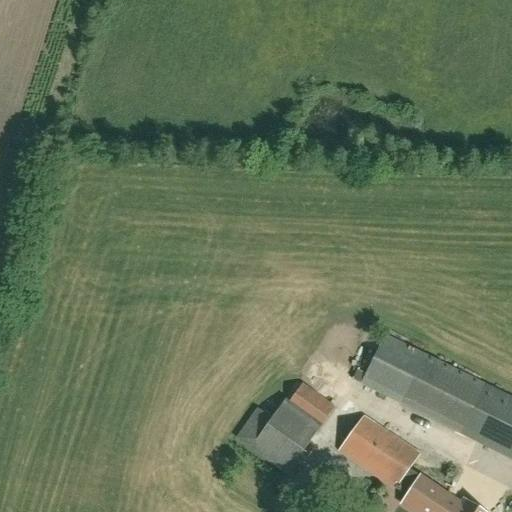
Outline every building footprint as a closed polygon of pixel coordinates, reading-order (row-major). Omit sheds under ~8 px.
[(259,266),(188,437),(198,441),(192,457),(179,451),(174,463),(212,478),(294,280),(259,266)] [(309,306),(288,348),(511,458),(511,398),(384,336),(365,375),(358,372),(374,338),(309,306)] [(286,476),(335,408),(303,385),(289,404),(286,402),(271,419),(257,409),(235,439),(286,476)] [(363,417),(338,451),(395,489),(396,488),(409,470),(419,454),(363,417)] [(285,492),(288,481),(248,467),(244,478),(285,492)] [(479,511),(464,501),(462,505),(409,470),(396,488),(408,497),(403,504),(414,511),(479,511)] [(280,507),(285,492),(255,484),(251,498),(280,507)] [(381,511),(382,510),(380,500),(375,497),(369,498),(365,503),(367,511),(381,511)]
